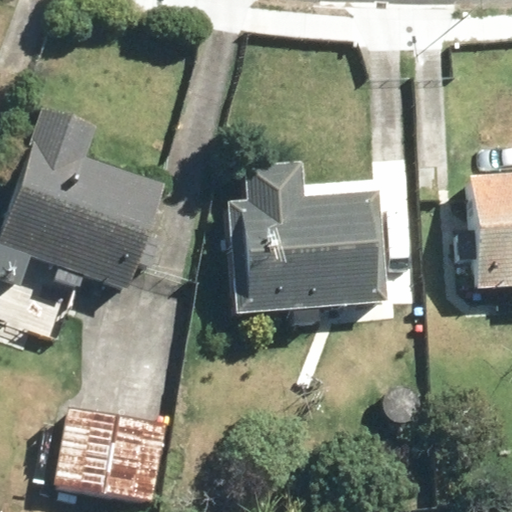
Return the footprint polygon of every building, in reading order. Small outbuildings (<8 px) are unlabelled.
[(59,274),(121,295),(157,188),(78,161),(88,133),(33,114),(0,211),(0,287),(49,304),(59,274)] [(226,320),(377,307),(368,194),(295,200),(292,167),(236,172),(239,204),(216,206),(226,320)] [(469,292),(511,289),(511,175),(461,178),(469,292)] [(47,488),(154,506),(168,428),(160,427),(172,359),(127,351),(114,422),(61,412),(47,488)] [(402,390),(392,388),(383,391),(376,398),(374,408),(377,417),(384,424),(394,426),(403,423),(410,415),(412,406),(409,397),(402,390)]
